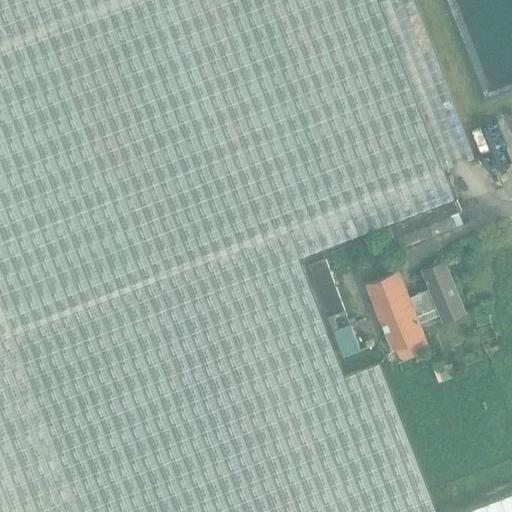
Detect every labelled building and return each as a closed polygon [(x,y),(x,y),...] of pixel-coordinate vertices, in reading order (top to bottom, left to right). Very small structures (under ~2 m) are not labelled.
[(0,0),(0,511),(511,511),(511,493),(509,495),(465,511),(437,511),(436,509),(390,387),(381,362),(374,364),(344,376),(311,289),(299,257),(454,197),(443,168),(475,156),(415,0),(383,0),(380,2),(379,0),(0,0)] [(511,103),(479,116),(488,143),(507,137),(511,150),(511,103)] [(382,230),(390,251),(463,222),(454,201),(382,230)] [(361,350),(351,324),(326,259),(310,265),(345,356),(361,350)] [(444,319),(464,311),(444,262),(423,270),(430,288),(410,296),(399,269),(368,281),(400,363),(430,351),(419,323),(442,314),(444,319)]
